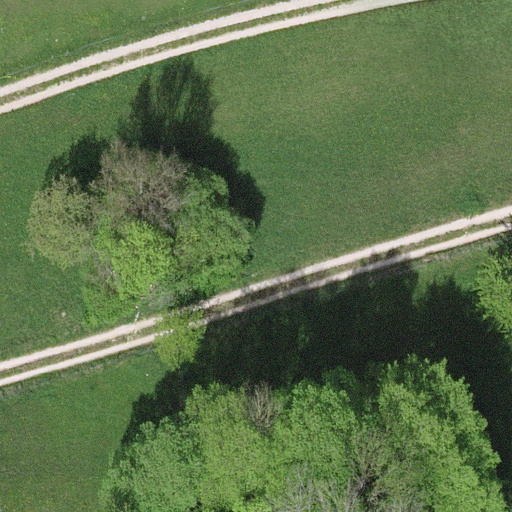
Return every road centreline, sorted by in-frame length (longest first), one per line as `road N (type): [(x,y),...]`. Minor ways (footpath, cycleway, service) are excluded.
road 1 (track): [(511,212),(0,367)]
road 2 (track): [(344,0),(0,98)]
